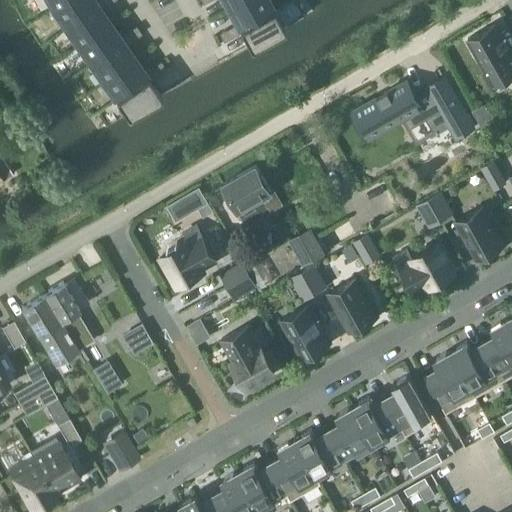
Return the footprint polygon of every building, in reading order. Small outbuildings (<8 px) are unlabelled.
[(46,0),(52,9),(65,0),(46,0)] [(65,0),(52,9),(65,28),(97,6),(94,2),(92,0),(65,0)] [(108,4),(104,0),(97,0),(94,2),(97,6),(100,10),(108,4)] [(222,0),(228,9),(244,0),(222,0)] [(236,24),(238,28),(271,10),(265,0),(244,0),(228,9),(236,24)] [(65,28),(78,46),(109,24),(100,10),(97,6),(65,28)] [(238,28),(240,33),(249,48),(281,30),(271,10),(238,28)] [(511,54),(494,23),(467,38),(494,86),(511,75),(511,54)] [(78,46),(90,64),(121,42),(119,38),(109,24),(78,46)] [(236,24),(227,29),(232,38),(240,33),(238,28),(236,24)] [(135,26),(127,32),(132,40),(141,34),(135,26)] [(232,38),(227,29),(218,34),(223,42),(232,38)] [(132,40),(127,32),(119,38),(121,42),(124,46),(132,40)] [(90,64),(102,81),(134,59),(124,46),(121,42),(90,64)] [(102,81),(115,99),(146,77),(143,73),(134,59),(102,81)] [(160,62),(152,68),(157,75),(165,70),(160,62)] [(157,75),(152,68),(143,73),(146,77),(149,81),(157,75)] [(373,101),(358,110),(365,122),(372,134),(403,116),(410,129),(426,119),(433,115),(441,111),(448,123),(445,125),(446,126),(449,125),(456,136),(456,137),(457,136),(456,135),(472,127),(472,128),(473,127),(469,119),(456,96),(444,76),(443,77),(444,78),(436,82),(429,87),(428,86),(427,86),(428,89),(415,97),(406,82),(404,84),(389,92),(388,90),(386,91),(387,92),(378,96),(377,96),(378,98),(375,100),(373,101)] [(146,77),(115,99),(126,116),(160,97),(149,81),(146,77)] [(481,166),(494,189),(505,182),(493,160),(481,166)] [(256,165),(223,183),(238,209),(237,209),(246,224),(281,204),(272,189),(270,190),(256,165)] [(199,187),(167,206),(175,221),(207,202),(199,187)] [(439,191),(428,197),(441,220),(452,214),(439,191)] [(441,220),(428,197),(417,203),(430,226),(441,220)] [(455,220),(478,260),(505,245),(482,205),(455,220)] [(187,240),(162,255),(177,282),(217,259),(198,225),(183,234),(187,240)] [(323,253),(314,237),(310,228),(289,239),(303,264),(323,253)] [(355,240),(368,262),(379,256),(366,233),(355,240)] [(453,269),(438,242),(412,257),(408,250),(394,258),(413,292),(453,269)] [(244,258),(261,287),(272,281),(256,251),(244,258)] [(220,275),(233,297),(255,284),(243,262),(220,275)] [(313,263),(302,270),(315,292),(326,286),(313,263)] [(315,292),(302,270),(291,276),(304,299),(315,292)] [(328,292),(351,332),(377,317),(355,277),(328,292)] [(62,282),(43,293),(76,349),(92,340),(75,310),(78,308),(87,302),(74,280),(67,284),(64,286),(62,282)] [(76,349),(43,293),(21,307),(54,363),(76,349)] [(330,344),(307,304),(280,319),(303,359),(330,344)] [(12,320),(1,327),(12,348),(24,341),(12,320)] [(189,323),(199,339),(210,333),(206,325),(199,329),(193,320),(189,323)] [(496,337),(483,344),(504,380),(511,375),(511,327),(508,321),(498,327),(497,324),(490,328),(496,337)] [(259,327),(252,330),(248,323),(221,339),(247,386),(274,371),(260,345),(267,341),(259,327)] [(152,341),(142,324),(123,335),(133,352),(152,341)] [(450,351),(449,351),(475,396),(504,380),(483,344),(471,351),(466,342),(456,347),(458,349),(451,353),(450,351)] [(475,396),(449,351),(446,353),(446,352),(437,357),(437,358),(433,360),(438,370),(425,377),(445,413),(475,396)] [(0,371),(0,390),(8,386),(0,371)] [(106,392),(120,384),(113,372),(99,380),(106,392)] [(398,392),(386,399),(406,435),(435,418),(410,373),(393,383),(398,392)] [(43,375),(32,381),(39,392),(50,386),(43,375)] [(12,392),(19,404),(39,392),(32,381),(12,392)] [(39,392),(45,403),(56,397),(50,386),(39,392)] [(39,392),(19,404),(25,415),(45,403),(39,392)] [(352,406),(374,445),(390,436),(390,435),(401,428),(405,436),(406,435),(386,399),(373,406),(368,397),(359,402),(360,405),(354,408),(352,406)] [(340,425),(328,432),(344,460),(357,454),(374,445),(352,406),(348,408),(348,407),(339,413),(335,415),(340,425)] [(511,420),(511,409),(502,415),(507,424),(511,420)] [(80,439),(72,425),(68,418),(56,425),(68,445),(80,439)] [(489,422),(477,429),(482,437),(494,431),(489,422)] [(511,436),(511,430),(511,428),(500,434),(504,441),(511,436)] [(302,437),(296,441),(320,484),(321,483),(317,477),(333,468),(332,467),(344,460),(328,432),(316,439),(311,429),(301,435),(302,437)] [(139,457),(134,448),(123,430),(102,443),(118,470),(139,457)] [(141,430),(132,435),(137,442),(146,437),(141,430)] [(58,441),(32,456),(52,493),(53,493),(78,478),(58,441)] [(283,457),(271,464),(291,500),(320,484),(296,441),(289,445),(287,442),(278,448),(283,457)] [(54,495),(53,493),(52,493),(32,456),(28,451),(22,455),(25,460),(9,469),(31,508),(54,495)] [(437,452),(421,461),(426,470),(442,460),(437,452)] [(426,470),(421,461),(408,468),(413,477),(426,470)] [(238,471),(237,471),(259,511),(260,511),(259,510),(275,501),(275,500),(286,493),(290,501),(291,500),(271,464),(259,471),(253,462),(244,467),(245,470),(239,473),(238,471)] [(226,490),(213,497),(221,511),(259,511),(237,471),(233,473),(233,472),(224,477),(224,478),(220,480),(226,490)] [(425,477),(414,483),(418,490),(428,484),(425,477)] [(418,490),(414,483),(404,489),(408,496),(418,490)] [(375,486),(363,493),(368,502),(380,495),(375,486)] [(368,502),(363,493),(351,500),(356,509),(368,502)] [(196,494),(179,504),(183,511),(221,511),(213,497),(201,503),(196,494)] [(391,496),(381,502),(385,509),(395,503),(391,496)] [(378,511),(385,509),(381,502),(370,508),(372,511),(378,511)]
